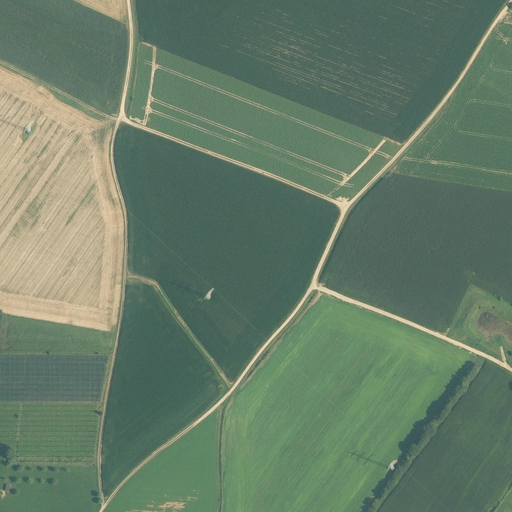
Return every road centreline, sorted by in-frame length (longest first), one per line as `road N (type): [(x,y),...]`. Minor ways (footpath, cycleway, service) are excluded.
road 1 (track): [(128,0),(126,89),(111,145),(128,255),(100,450),(103,507)]
road 2 (track): [(0,62),(106,116),(346,205)]
road 3 (track): [(511,1),(441,105),(346,205),(313,285)]
road 4 (track): [(313,285),(511,369)]
road 5 (track): [(225,397),(127,476),(103,507)]
road 6 (track): [(313,285),(225,397)]
